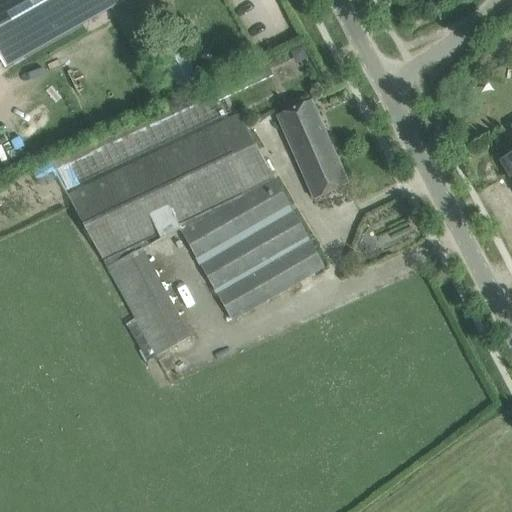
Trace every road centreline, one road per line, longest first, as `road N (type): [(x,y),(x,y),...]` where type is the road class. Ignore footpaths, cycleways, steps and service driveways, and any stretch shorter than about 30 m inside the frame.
road 1 (unclassified): [(511,331),(385,89)]
road 2 (unclassified): [(385,89),(501,0)]
